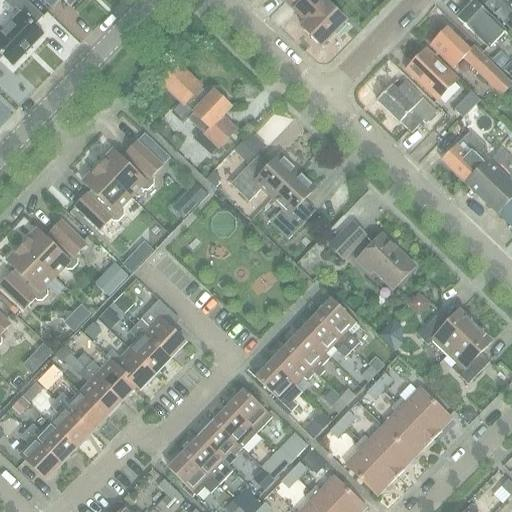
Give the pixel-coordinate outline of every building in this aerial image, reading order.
[(20,14),(0,35),(0,55),(13,67),(44,34),(35,26),(43,17),(25,0),(1,0),(13,11),(15,9),(20,14)] [(42,0),(52,9),(60,0),(63,0),(70,7),(76,0),(42,0)] [(326,0),(285,0),(307,22),(302,27),(321,46),(347,20),(327,1),(326,0)] [(457,18),(489,48),(506,30),(475,0),(457,18)] [(511,0),(479,0),(511,32),(511,0)] [(497,87),(504,93),(511,84),(511,82),(506,78),(477,50),(473,55),(447,30),(431,46),(454,68),(464,57),(474,67),(475,66),(497,87)] [(405,71),(438,102),(459,80),(427,48),(405,71)] [(501,51),(493,60),(505,72),(506,71),(511,77),(511,60),(511,61),(501,51)] [(207,101),(198,92),(202,88),(179,66),(161,84),(185,106),(194,114),(188,120),(219,149),(237,130),(223,118),(232,108),(215,92),(207,101)] [(401,122),(412,133),(424,121),(427,124),(437,113),(423,99),(424,99),(407,82),(398,90),(393,85),(377,100),(400,123),(401,122)] [(454,110),(463,119),(481,100),(471,92),(454,110)] [(251,133),(243,142),(258,156),(267,147),(251,133)] [(456,146),(441,162),(457,177),(465,184),(497,215),(511,229),(511,158),(502,149),(497,154),(489,163),(487,160),(483,164),(478,159),(487,150),(470,133),(456,147),(456,146)] [(107,161),(99,169),(102,172),(108,177),(131,199),(141,189),(143,191),(148,191),(154,185),(153,180),(151,178),(162,167),(137,143),(122,160),(113,152),(105,160),(107,161)] [(261,190),(271,200),(287,183),(294,177),(298,172),(281,156),(266,172),(254,160),(231,185),(249,203),(261,190)] [(102,172),(99,169),(93,176),(91,175),(83,183),(91,191),(76,208),(101,232),(111,220),(113,222),(119,222),(124,216),(124,211),(122,209),(131,199),(108,177),(102,172)] [(287,183),(271,200),(282,210),(269,223),(288,240),(312,216),(300,205),(315,189),(298,172),(294,177),(287,183)] [(213,173),(205,181),(213,188),(218,183),(218,178),(213,173)] [(196,184),(184,197),(196,208),(208,195),(196,184)] [(31,241),(24,248),(50,273),(55,279),(65,268),(67,270),(73,270),(78,265),(78,260),(76,258),(87,246),(62,222),(46,239),(37,231),(29,239),(31,241)] [(329,246),(342,258),(364,235),(352,223),(329,246)] [(357,261),(370,274),(373,270),(393,289),(414,267),(381,235),(357,261)] [(50,273),(24,248),(17,256),(15,254),(7,262),(16,271),(0,286),(0,287),(25,311),(35,300),(38,302),(43,302),(48,295),(48,290),(46,289),(55,279),(50,273)] [(133,256),(123,266),(131,275),(142,264),(133,256)] [(121,270),(102,291),(108,297),(128,276),(121,270)] [(413,311),(419,317),(431,305),(419,293),(407,305),(413,311)] [(122,296),(113,305),(124,315),(132,306),(122,296)] [(316,316),(316,317),(352,352),(359,345),(350,337),(359,328),(355,324),(331,301),(316,316)] [(151,310),(136,326),(171,360),(186,344),(171,330),(179,321),(159,302),(151,310)] [(82,305),(73,314),(83,324),(92,315),(82,305)] [(107,311),(98,320),(109,331),(119,321),(107,311)] [(432,341),(447,355),(475,327),(473,325),(473,321),(471,318),(466,318),(459,311),(448,323),(439,314),(417,337),(427,346),(432,341)] [(0,346),(2,344),(2,339),(0,336),(11,326),(0,315),(0,346)] [(316,317),(301,332),(329,360),(337,352),(344,360),(352,352),(316,317)] [(93,325),(85,334),(93,341),(102,333),(93,325)] [(139,341),(130,350),(156,376),(171,360),(136,326),(129,333),(139,341)] [(475,327),(447,356),(457,365),(451,370),(457,376),(467,385),(489,363),(480,354),(491,343),(484,336),(484,331),(481,329),(477,329),(475,327)] [(301,332),(286,348),(314,375),(315,374),(319,378),(326,372),(321,368),(329,360),(301,332)] [(43,346),(33,356),(43,365),(52,355),(43,346)] [(54,356),(62,363),(71,354),(62,347),(54,356)] [(286,348),(271,363),(295,387),(303,379),(307,382),(314,375),(286,348)] [(111,362),(137,387),(137,388),(141,392),(156,376),(130,350),(121,359),(112,351),(106,357),(111,362)] [(86,355),(79,362),(86,369),(93,363),(94,362),(86,355)] [(375,359),(368,367),(370,368),(377,375),(380,372),(384,367),(375,359)] [(93,363),(86,369),(122,403),(137,388),(137,387),(111,362),(102,371),(93,363)] [(295,387),(271,363),(255,379),(280,403),(284,407),(291,414),(299,406),(293,402),(303,394),(295,387)] [(53,367),(43,377),(53,387),(63,376),(53,367)] [(377,375),(370,368),(362,377),(369,384),(377,375)] [(90,384),(81,393),(107,418),(122,403),(86,369),(81,375),(90,384)] [(385,375),(375,385),(382,391),(391,381),(385,375)] [(37,384),(30,391),(36,397),(43,390),(37,384)] [(382,391),(375,385),(366,394),(373,401),(382,391)] [(401,399),(395,404),(433,440),(441,432),(441,425),(448,417),(445,414),(419,389),(405,403),(401,399)] [(348,390),(340,399),(347,406),(355,397),(348,390)] [(244,391),(229,407),(257,434),(272,418),(268,414),(244,391)] [(63,394),(57,400),(93,434),(107,418),(81,393),(72,402),(63,394)] [(23,398),(13,408),(21,416),(31,405),(23,398)] [(347,406),(340,399),(331,408),(339,415),(347,406)] [(60,415),(51,424),(77,450),(93,434),(57,400),(51,406),(60,415)] [(395,414),(383,428),(411,456),(418,449),(425,449),(433,440),(395,404),(390,409),(395,414)] [(229,407),(213,423),(242,450),(257,434),(229,407)] [(462,416),(470,423),(477,416),(473,411),(466,411),(462,416)] [(348,413),(338,422),(345,429),(355,419),(348,413)] [(307,434),(314,441),(331,422),(328,419),(321,426),(318,422),(307,434)] [(347,429),(351,433),(361,423),(357,419),(347,429)] [(345,429),(338,422),(329,432),(336,439),(345,429)] [(213,423),(199,438),(223,462),(230,454),(235,457),(242,450),(213,423)] [(33,425),(27,431),(63,465),(77,450),(51,424),(42,434),(33,425)] [(364,437),(358,442),(395,479),(405,469),(405,463),(411,456),(383,428),(369,441),(364,437)] [(63,465),(27,431),(21,438),(30,446),(21,456),(47,481),(63,465)] [(199,438),(183,454),(212,481),(218,487),(233,472),(223,462),(199,438)] [(282,458),(282,459),(289,466),(290,465),(305,449),(307,447),(300,440),(298,442),(287,453),(282,458)] [(395,479),(358,442),(354,447),(359,452),(345,466),(351,472),(374,494),(381,487),(388,487),(395,479)] [(311,453),(303,462),(314,473),(323,464),(311,453)] [(183,454),(168,470),(192,494),(196,498),(205,488),(211,494),(218,487),(212,481),(183,454)] [(299,463),(290,473),(296,480),(306,470),(299,463)] [(277,465),(268,475),(275,482),(283,472),(277,465)] [(275,482),(268,475),(267,475),(262,470),(254,479),(266,490),(275,482)] [(296,480),(290,473),(280,483),(281,483),(287,489),(296,480)] [(315,488),(309,493),(329,511),(356,511),(363,506),(333,478),(320,492),(315,488)] [(501,487),(511,497),(511,495),(511,485),(507,480),(501,487)] [(158,488),(165,495),(171,488),(164,481),(158,488)] [(171,488),(165,495),(176,504),(182,498),(171,488)] [(240,507),(240,508),(244,511),(248,511),(251,509),(257,502),(248,493),(237,504),(240,507)] [(310,503),(300,511),(329,511),(309,493),(305,498),(310,503)] [(264,503),(255,511),(269,511),(271,510),(264,503)]
